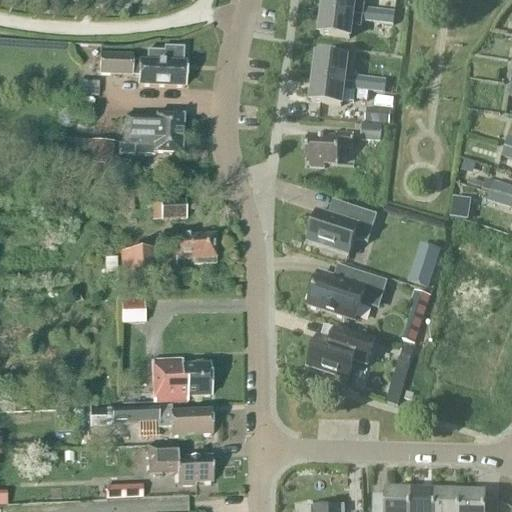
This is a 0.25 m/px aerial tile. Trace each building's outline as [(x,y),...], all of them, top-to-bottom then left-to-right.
[(353,6),(353,0),(323,0),(322,12),(393,21),(394,14),(363,10),(364,8),(353,6)] [(393,27),(393,21),(322,12),(319,36),(349,40),(350,26),(361,27),(362,24),(393,27)] [(383,27),(381,41),(389,42),(391,28),(383,27)] [(182,65),(183,50),(163,49),(163,53),(146,53),(146,64),(131,63),(131,57),(99,56),(98,76),(138,78),(138,89),(183,91),(184,65),(182,65)] [(313,80),(343,84),(345,74),(347,60),(317,56),(313,80)] [(385,89),(386,82),(354,78),(353,85),(385,89)] [(384,96),(385,89),(353,85),(313,80),(310,104),(340,108),(342,92),(352,93),(353,92),(384,96)] [(97,98),(98,84),(77,83),(76,97),(97,98)] [(364,122),(388,125),(390,113),(366,110),(364,122)] [(180,157),(182,119),(155,118),(155,121),(124,120),(123,147),(118,147),(118,157),(133,158),(133,155),(180,157)] [(381,143),(382,126),(361,124),(360,142),(381,143)] [(353,145),(354,137),(336,136),(335,140),(306,139),(305,166),(309,167),(309,169),(324,170),(324,167),(337,168),(338,150),(353,151),(353,145)] [(111,168),(113,144),(91,142),(91,141),(64,138),(61,164),(88,167),(89,166),(111,168)] [(511,150),(504,148),(501,158),(511,161),(511,150)] [(511,189),(485,181),(482,191),(489,193),(511,200),(511,189)] [(511,200),(489,193),(486,203),(511,211),(511,200)] [(184,203),(160,204),(161,223),(185,222),(184,203)] [(367,245),(376,217),(349,208),(345,222),(316,213),(306,243),(348,257),(353,240),(367,245)] [(468,209),(451,211),(453,226),(470,224),(468,209)] [(215,266),(215,260),(214,236),(157,239),(159,269),(175,268),(175,262),(193,261),(193,267),(215,266)] [(119,284),(155,282),(154,253),(118,254),(119,284)] [(115,260),(103,260),(105,285),(116,284),(115,260)] [(489,397),(511,323),(511,313),(511,310),(511,278),(460,262),(427,367),(443,372),(440,382),(489,397)] [(428,293),(435,274),(413,267),(407,286),(428,293)] [(379,304),(386,283),(355,274),(351,286),(317,275),(307,307),(354,322),(362,299),(379,304)] [(424,316),(430,297),(413,292),(407,310),(424,316)] [(143,303),(120,304),(121,327),(144,326),(143,303)] [(367,368),(376,341),(334,327),(329,341),(316,337),(305,369),(347,384),(354,364),(367,368)] [(398,359),(410,363),(414,352),(401,348),(398,359)] [(182,363),(153,364),(154,405),(187,404),(187,399),(209,398),(208,367),(182,367),(182,363)] [(384,405),(396,409),(402,389),(390,386),(384,405)] [(170,414),(170,410),(91,412),(91,428),(113,427),(113,426),(137,425),(137,439),(158,438),(158,431),(170,430),(171,440),(210,439),(209,413),(170,414)] [(177,460),(177,447),(146,448),(147,477),(175,476),(176,489),(194,488),(194,486),(212,485),(211,459),(177,460)] [(141,500),(141,489),(105,490),(105,501),(141,500)] [(409,511),(410,493),(385,492),(383,511),(409,511)] [(434,511),(435,494),(410,493),(409,511),(434,511)] [(459,511),(460,494),(435,494),(434,511),(459,511)] [(459,511),(484,511),(485,495),(460,494),(459,511)]
